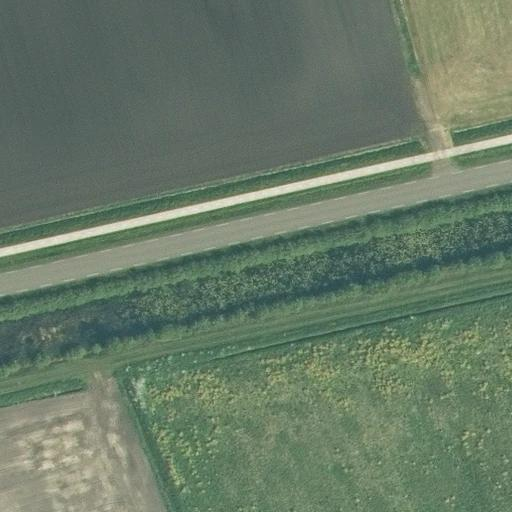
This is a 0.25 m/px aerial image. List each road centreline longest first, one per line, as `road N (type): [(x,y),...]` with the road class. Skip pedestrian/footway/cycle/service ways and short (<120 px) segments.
road 1 (tertiary): [(511,171),(0,284)]
road 2 (track): [(0,387),(511,274)]
